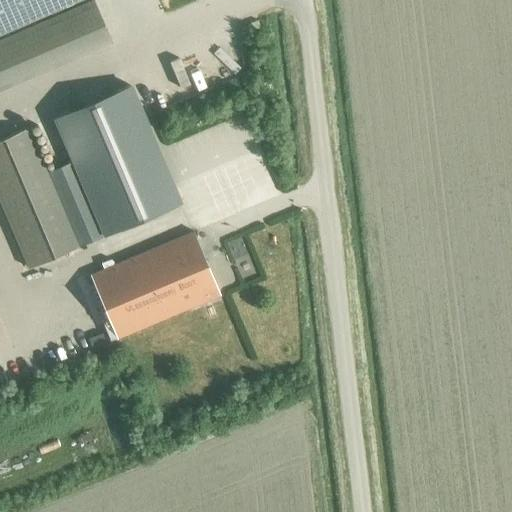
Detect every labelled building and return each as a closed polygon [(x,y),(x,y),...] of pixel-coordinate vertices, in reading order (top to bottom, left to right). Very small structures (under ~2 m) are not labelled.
[(0,0),(0,32),(74,0),(0,0)] [(93,0),(0,40),(0,88),(111,41),(93,0)] [(228,60),(267,47),(257,17),(238,23),(242,38),(223,45),(228,60)] [(72,161),(46,172),(77,246),(143,219),(179,203),(156,148),(129,85),(54,117),(72,161)] [(203,113),(166,128),(181,162),(196,155),(188,134),(208,126),(203,113)] [(0,138),(0,202),(28,267),(77,246),(46,172),(27,127),(0,138)] [(191,231),(90,274),(117,337),(218,294),(191,231)] [(49,311),(75,303),(70,290),(45,299),(49,311)] [(225,303),(212,309),(227,348),(241,344),(225,303)] [(0,368),(0,409),(15,402),(0,368)]
